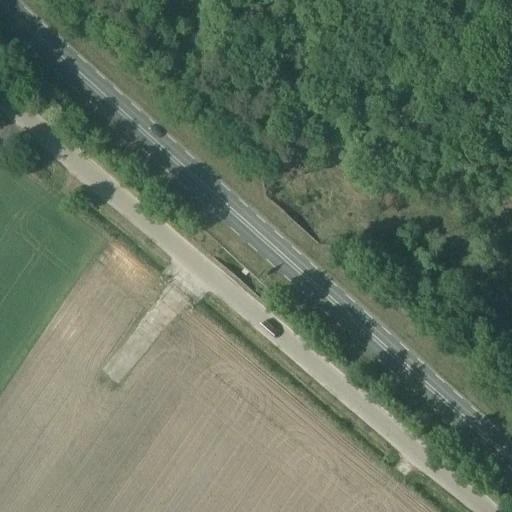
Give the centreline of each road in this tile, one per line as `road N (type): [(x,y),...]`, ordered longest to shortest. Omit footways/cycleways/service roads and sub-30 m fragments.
road 1 (primary): [(511,461),(0,3)]
road 2 (unclassified): [(491,511),(0,98)]
